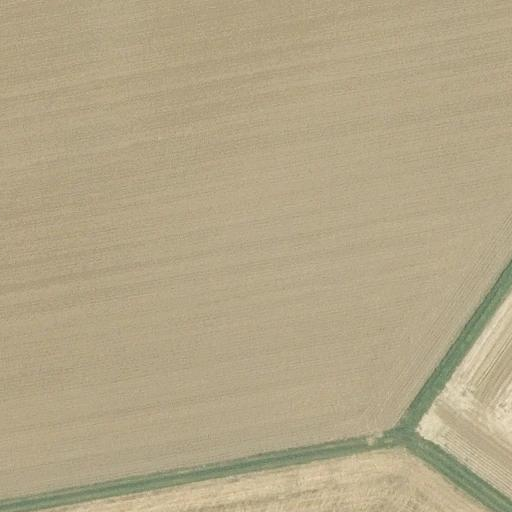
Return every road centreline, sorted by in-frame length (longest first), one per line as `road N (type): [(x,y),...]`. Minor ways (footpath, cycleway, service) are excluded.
road 1 (track): [(15,511),(347,453),(410,458),(502,511)]
road 2 (track): [(511,282),(398,456)]
road 3 (track): [(120,134),(95,0)]
